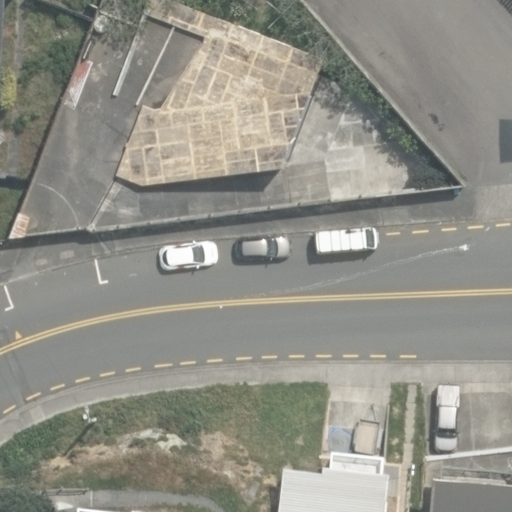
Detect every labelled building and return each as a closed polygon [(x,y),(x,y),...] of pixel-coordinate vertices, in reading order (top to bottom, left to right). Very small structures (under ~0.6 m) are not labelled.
[(0,0),(0,173),(8,173),(17,0),(0,0)] [(151,190),(283,175),(295,145),(307,149),(327,99),(315,94),(330,57),(189,0),(151,0),(113,94),(76,79),(11,238),(92,232),(115,176),(151,190)] [(388,137),(315,154),(328,209),(401,192),(388,137)] [(281,511),(390,511),(395,472),(328,464),(327,471),(288,466),(281,511)] [(445,476),(440,475),(436,511),(511,511),(511,470),(446,465),(445,476)]
